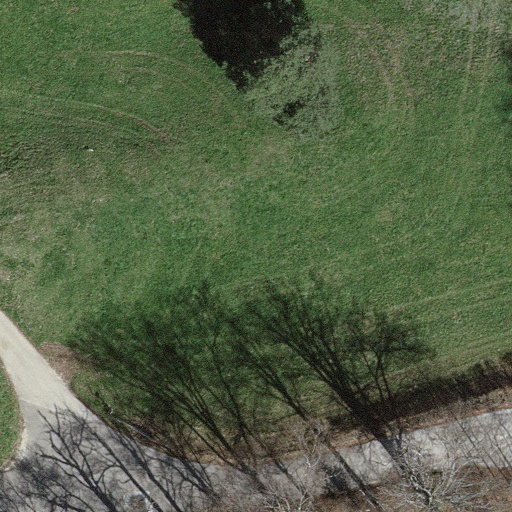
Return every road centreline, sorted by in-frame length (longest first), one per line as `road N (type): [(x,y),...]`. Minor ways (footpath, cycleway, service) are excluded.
road 1 (unclassified): [(94,495),(309,476),(511,435)]
road 2 (unclassified): [(0,335),(31,375),(94,495)]
